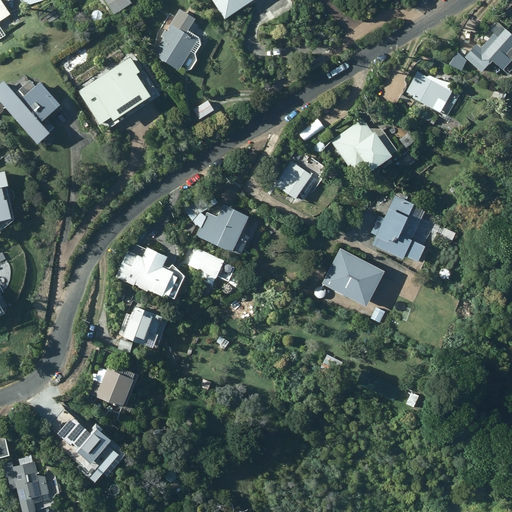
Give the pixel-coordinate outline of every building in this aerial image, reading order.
[(0,0),(0,21),(10,15),(0,0)] [(103,0),(114,15),(132,4),(131,2),(134,0),(133,0),(103,0)] [(212,0),(225,19),(254,0),(212,0)] [(178,72),(198,42),(186,34),(195,20),(180,10),(167,29),(169,30),(167,32),(165,30),(161,37),(163,38),(153,55),(178,72)] [(36,23),(41,29),(44,26),(40,20),(36,23)] [(465,57),(481,73),(489,65),(490,65),(493,62),(503,71),(511,61),(511,59),(511,34),(506,29),(498,38),(494,35),(481,48),(477,44),(465,57)] [(66,72),(78,91),(84,86),(94,100),(98,97),(111,118),(132,103),(124,91),(134,83),(124,69),(102,84),(97,77),(103,74),(90,56),(66,72)] [(453,92),(417,72),(406,92),(414,96),(413,98),(440,113),(453,92)] [(0,85),(0,102),(37,145),(50,135),(41,125),(43,123),(44,126),(48,127),(50,125),(49,121),(46,120),(61,107),(40,84),(20,101),(3,82),(0,85)] [(509,94),(502,91),(502,92),(499,100),(507,102),(509,94)] [(200,120),(214,110),(207,100),(193,109),(200,120)] [(315,117),(295,130),(306,145),(325,132),(315,117)] [(331,141),(348,167),(350,165),(356,173),(365,166),(371,173),(392,159),(375,134),(374,134),(363,119),(331,141)] [(292,163),(276,186),(295,200),(312,176),(292,163)] [(0,173),(0,234),(1,235),(0,230),(0,223),(12,220),(7,201),(5,201),(2,188),(9,187),(5,172),(0,173)] [(455,195),(459,190),(454,185),(449,189),(455,195)] [(203,212),(218,204),(212,195),(198,203),(203,212)] [(418,263),(425,248),(399,235),(414,205),(396,197),(385,220),(379,217),(371,233),(377,236),(372,246),(403,260),(405,257),(418,263)] [(196,236),(232,254),(249,217),(224,205),(217,218),(207,213),(196,236)] [(190,237),(195,229),(186,224),(182,232),(190,237)] [(134,284),(162,298),(163,295),(168,298),(177,280),(172,277),(174,273),(162,268),(167,258),(146,248),(142,258),(128,251),(115,277),(133,286),(134,284)] [(224,261),(196,248),(187,266),(199,272),(196,279),(212,286),(215,279),(216,279),(224,261)] [(384,272),(341,250),(322,286),(366,308),(384,272)] [(237,269),(227,286),(235,291),(245,274),(237,269)] [(163,319),(135,307),(131,317),(127,315),(119,335),(144,346),(150,333),(156,335),(163,319)] [(211,329),(206,337),(220,344),(217,349),(224,353),(231,340),(211,329)] [(133,344),(120,340),(117,350),(129,354),(133,344)] [(344,361),(326,353),(317,370),(335,379),(344,361)] [(92,374),(85,391),(96,396),(95,397),(122,409),(133,381),(132,381),(135,375),(109,364),(106,371),(100,368),(97,376),(92,374)] [(208,389),(211,383),(204,380),(201,387),(208,389)] [(414,408),(419,396),(411,393),(406,404),(414,408)] [(91,407),(96,412),(100,409),(94,403),(91,407)] [(95,425),(86,435),(82,432),(71,444),(76,447),(74,449),(77,452),(76,453),(102,475),(118,457),(107,448),(111,442),(100,433),(102,430),(95,425)] [(0,437),(0,459),(9,457),(4,437),(0,437)] [(72,454),(64,446),(59,452),(66,459),(72,454)] [(10,491),(16,489),(21,511),(48,511),(49,511),(48,507),(51,507),(48,495),(49,495),(45,475),(37,477),(32,456),(20,459),(22,466),(13,468),(12,462),(3,464),(6,478),(7,478),(10,491)]
